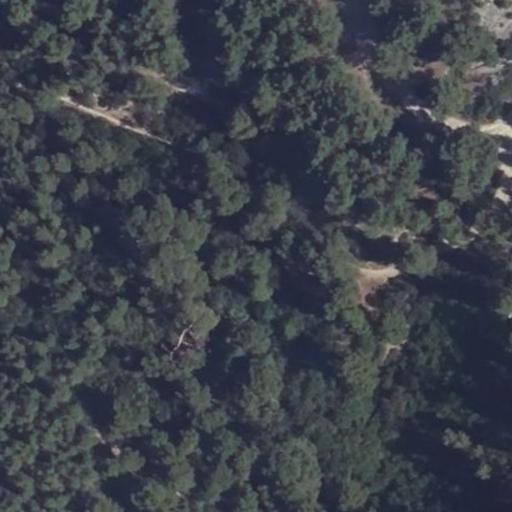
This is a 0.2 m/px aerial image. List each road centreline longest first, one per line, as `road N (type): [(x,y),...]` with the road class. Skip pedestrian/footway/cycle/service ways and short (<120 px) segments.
road 1 (track): [(511,172),(474,229),(427,259),(359,271),(330,245),(248,119),(165,72),(123,0)]
road 2 (track): [(366,0),(391,65),(409,75),(511,72)]
